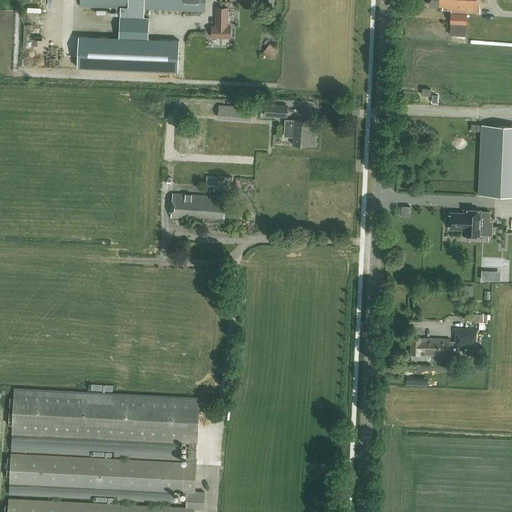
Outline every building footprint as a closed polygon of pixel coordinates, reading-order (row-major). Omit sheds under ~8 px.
[(80,0),(80,5),(120,7),(120,16),(144,17),(144,8),(205,11),(205,0),(80,0)] [(450,11),(468,12),(479,13),(480,13),(480,0),(429,0),(429,5),(442,5),(442,9),(450,9),(450,11)] [(216,8),(216,26),(212,26),(212,37),(230,37),(230,26),(227,26),(227,8),(216,8)] [(451,13),(450,24),(466,25),(467,14),(451,13)] [(234,36),(235,47),(245,46),(245,35),(234,36)] [(179,40),(79,36),(77,67),(178,72),(179,40)] [(272,47),(267,54),(272,58),(277,51),(272,47)] [(267,104),(267,115),(289,116),(289,105),(267,104)] [(310,121),(294,120),(285,120),(284,136),(293,137),(293,144),(309,145),(310,121)] [(203,155),(205,123),(189,123),(188,154),(203,155)] [(511,125),(482,124),(479,194),(511,195),(511,125)] [(203,221),(224,222),(225,197),(172,194),(171,218),(203,219),(203,221)] [(463,213),(449,213),(449,228),(462,229),(462,235),(466,235),(466,238),(476,238),(476,235),(478,235),(478,225),(488,226),(489,212),(479,211),(463,210),(463,213)] [(424,355),(449,355),(450,345),(475,346),(475,330),(456,329),(456,342),(450,342),(450,340),(420,339),(411,339),(411,355),(424,355)] [(195,492),(196,463),(197,443),(200,398),(15,389),(12,434),(189,443),(188,463),(11,454),(10,483),(187,492),(186,508),(9,499),(8,511),(193,511),(194,509),(204,509),(205,492),(195,492)]
